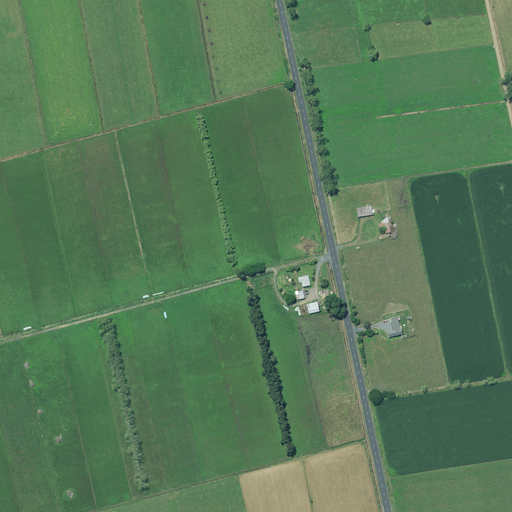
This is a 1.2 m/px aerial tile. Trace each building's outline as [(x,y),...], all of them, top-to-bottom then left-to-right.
[(373,210),(372,206),(357,208),(358,217),(373,215),(373,213),(375,213),(375,210),(373,210)] [(392,232),(388,217),(383,220),(384,223),(379,224),(380,229),(385,228),(386,234),(392,232)] [(311,286),(309,276),(299,278),(300,283),(302,282),(303,287),(311,286)] [(295,292),(295,293),(297,300),(305,298),(303,291),(300,292),(299,288),(296,288),(297,291),(295,292)] [(320,311),(318,302),(307,304),(309,314),(320,311)] [(401,329),(398,317),(392,318),(394,330),(388,332),(389,337),(403,335),(401,328),(401,329)]
